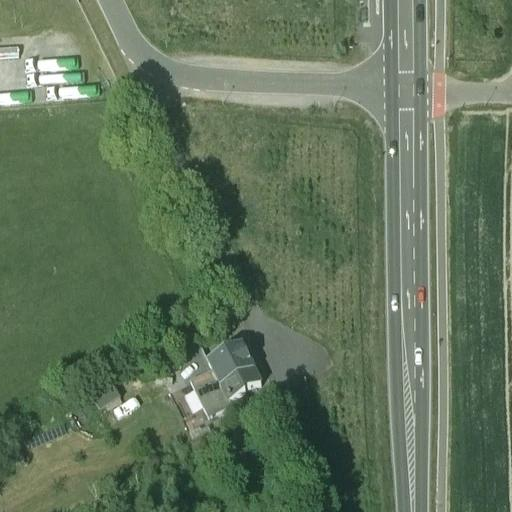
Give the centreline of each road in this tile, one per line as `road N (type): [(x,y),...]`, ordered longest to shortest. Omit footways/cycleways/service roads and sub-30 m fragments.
road 1 (secondary): [(412,511),(405,85)]
road 2 (unclassified): [(405,85),(190,76),(153,64)]
